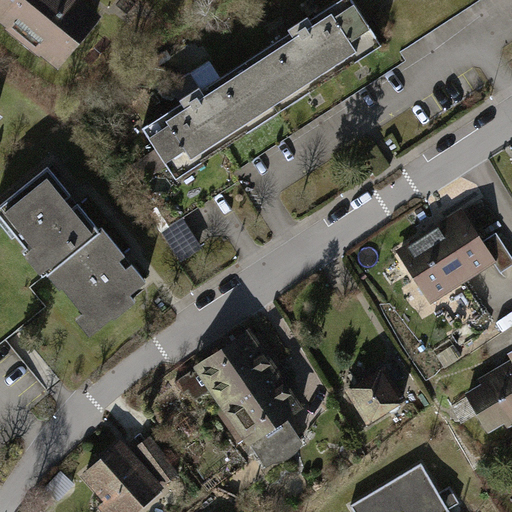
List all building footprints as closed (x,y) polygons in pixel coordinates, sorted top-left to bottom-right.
[(104,0),(0,0),(0,2),(84,72),(127,19),(104,0)] [(413,46),(382,0),(366,0),(170,129),(206,182),(275,137),(344,92),(413,46)] [(511,0),(497,0),(511,23),(511,0)] [(0,145),(31,117),(0,97),(0,145)] [(104,208),(72,172),(29,210),(62,247),(55,253),(109,313),(99,322),(113,337),(156,299),(152,295),(169,281),(137,244),(104,208)] [(469,200),(404,244),(446,306),(511,261),(469,200)] [(250,332),(197,367),(266,468),(303,444),(286,419),(302,408),(250,332)] [(511,367),(468,392),(490,431),(511,419),(511,367)] [(382,373),(351,391),(370,423),(401,405),(382,373)] [(135,441),(94,476),(118,503),(111,509),(114,511),(154,511),(195,476),(159,436),(143,450),(135,441)] [(452,511),(423,462),(356,502),(362,511),(452,511)]
